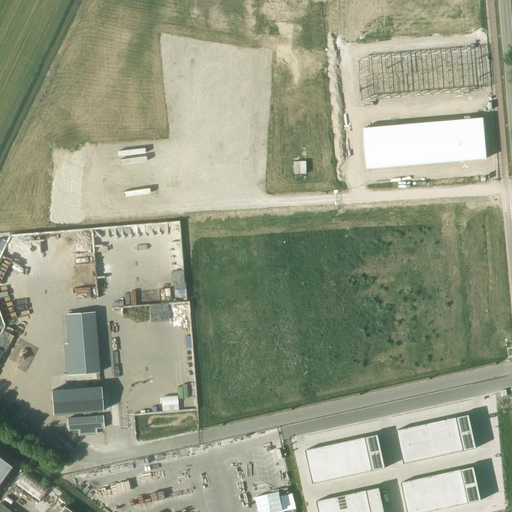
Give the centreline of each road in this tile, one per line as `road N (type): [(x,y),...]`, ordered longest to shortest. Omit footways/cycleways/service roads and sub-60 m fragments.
road 1 (unclassified): [(106,458),(511,368)]
road 2 (unclassified): [(224,217),(511,193)]
